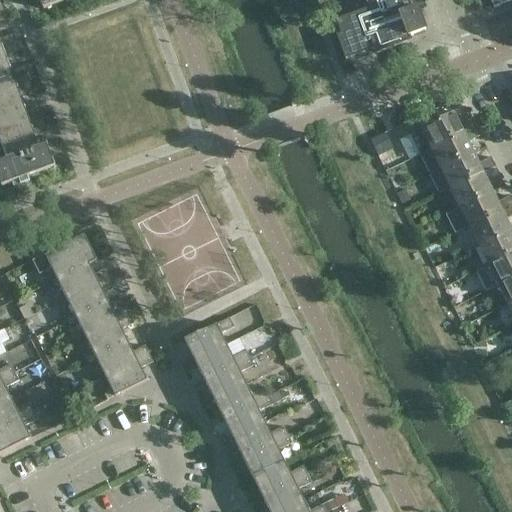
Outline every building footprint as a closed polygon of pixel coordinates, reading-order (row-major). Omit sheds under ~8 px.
[(40,0),(44,10),(70,0),(40,0)] [(413,11),(409,0),(371,0),(374,8),(337,22),(342,35),(337,37),(346,60),(375,50),(377,54),(412,41),(410,37),(426,31),(418,10),(413,11)] [(503,5),(501,0),(492,0),(491,1),(494,8),(503,5)] [(0,48),(15,43),(12,35),(0,39),(0,38),(0,48)] [(0,71),(11,68),(6,56),(18,51),(15,43),(0,48),(0,71)] [(0,94),(30,84),(27,75),(15,80),(11,68),(0,71),(0,94)] [(0,117),(25,108),(21,96),(33,92),(30,84),(0,94),(0,117)] [(0,140),(45,124),(42,116),(30,121),(25,108),(0,117),(0,140)] [(431,150),(476,128),(472,119),(465,123),(466,125),(465,129),(462,130),(454,114),(421,130),(431,150)] [(40,148),(36,137),(48,133),(45,124),(0,140),(0,143),(6,160),(40,148)] [(473,154),(465,138),(468,137),(472,138),(473,140),(480,137),(476,128),(431,150),(441,170),(473,154)] [(40,148),(6,160),(0,162),(0,182),(2,187),(12,184),(14,188),(26,184),(30,182),(28,178),(56,168),(48,145),(40,148)] [(450,189),(495,167),(491,158),(484,162),(485,164),(484,168),(481,169),(473,154),(441,170),(450,189)] [(492,192),(485,177),(488,175),(491,177),(492,179),(500,175),(495,167),(450,189),(460,208),(492,192)] [(470,228),(511,206),(511,200),(510,197),(503,200),(504,203),(503,206),(500,208),(492,192),(460,208),(470,228)] [(511,231),(504,216),(507,214),(511,215),(511,218),(511,217),(511,206),(470,228),(479,247),(511,231)] [(489,267),(511,255),(511,231),(479,247),(489,267)] [(97,262),(85,236),(55,250),(57,255),(48,259),(46,255),(33,261),(40,277),(53,271),(58,281),(90,265),(97,262)] [(511,279),(511,255),(489,267),(499,286),(511,279)] [(67,300),(111,278),(107,270),(95,276),(90,265),(58,281),(67,300)] [(109,303),(103,291),(115,286),(111,278),(67,300),(76,319),(109,303)] [(508,305),(511,303),(511,279),(499,286),(508,305)] [(86,338),(130,316),(126,308),(114,314),(109,303),(76,319),(86,338)] [(128,342),(122,330),(134,324),(130,316),(86,338),(96,358),(128,342)] [(227,346),(222,335),(234,328),(230,319),(185,341),(195,362),(227,346)] [(105,377),(149,355),(145,347),(134,353),(128,342),(96,358),(105,377)] [(205,382),(250,359),(246,351),(233,358),(227,346),(195,362),(205,382)] [(148,381),(141,369),(153,363),(149,355),(105,377),(113,392),(105,396),(107,400),(115,397),(148,381)] [(247,385),(241,373),(254,367),(250,359),(205,382),(214,401),(247,385)] [(29,387),(51,377),(45,363),(23,373),(29,387)] [(0,382),(15,374),(11,367),(0,372),(0,382)] [(0,406),(12,400),(6,389),(19,382),(15,374),(0,382),(0,406)] [(224,420),(269,398),(265,390),(252,396),(247,385),(214,401),(224,420)] [(266,424),(260,412),(273,406),(269,398),(224,420),(234,440),(266,424)] [(0,430),(34,413),(30,405),(18,412),(12,400),(0,406),(0,430)] [(0,454),(31,439),(26,427),(38,421),(34,413),(0,430),(0,454)] [(243,459),(288,437),(284,429),(272,435),(266,424),(234,440),(243,459)] [(285,462),(279,451),(292,445),(288,437),(243,459),(253,478),(285,462)] [(262,498),(307,475),(304,468),(291,474),(285,462),(253,478),(262,498)] [(283,511),(304,501),(299,490),(311,483),(307,475),(262,498),(269,511),(283,511)] [(325,511),(323,506),(311,511),(309,511),(304,501),(283,511),(325,511)]
